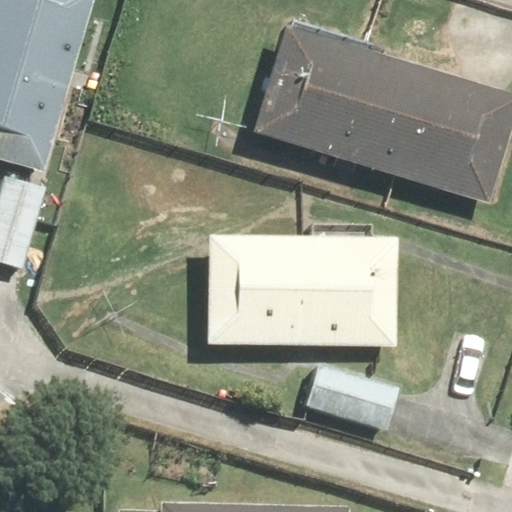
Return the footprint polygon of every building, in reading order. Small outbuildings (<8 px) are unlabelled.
[(0,0),(0,167),(39,179),(90,0),(0,0)] [(511,101),(277,34),(246,140),(486,209),(511,119),(511,101)] [(41,186),(0,177),(0,270),(21,275),(41,186)] [(392,245),(200,243),(199,351),(391,353),(392,245)] [(397,391),(310,368),(299,410),(386,433),(397,391)]
